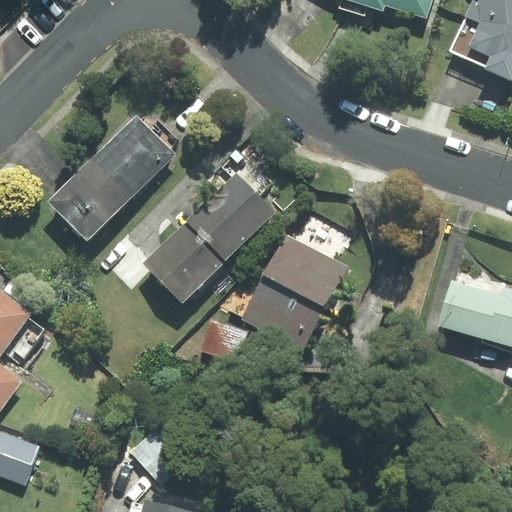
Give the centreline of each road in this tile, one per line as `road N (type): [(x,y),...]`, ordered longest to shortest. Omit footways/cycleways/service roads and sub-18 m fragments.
road 1 (residential): [(187,0),(312,113),(511,185)]
road 2 (residential): [(123,0),(0,127)]
